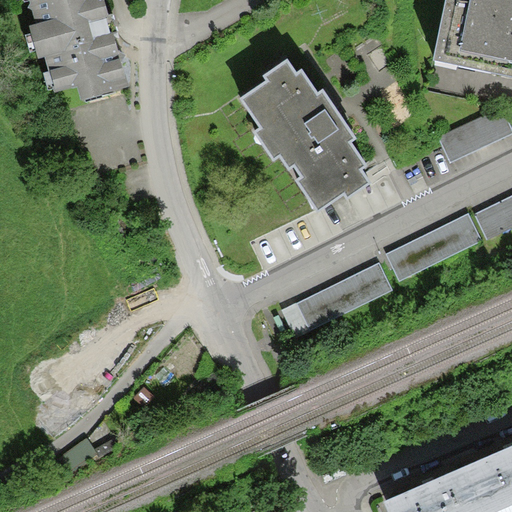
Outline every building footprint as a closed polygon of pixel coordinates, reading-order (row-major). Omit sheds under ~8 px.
[(31,0),(36,16),(28,18),(38,50),(46,47),(56,80),(75,74),(77,81),(80,90),(127,75),(113,30),(120,28),(113,7),(107,9),(104,0),(31,0)] [(511,0),(442,0),(431,53),(511,69),(511,0)] [(293,66),(283,53),(263,67),(267,74),(239,92),(256,117),(250,121),(271,152),(277,148),(315,204),(340,188),(343,192),(365,177),(356,164),(362,160),(346,136),(353,132),(318,81),(312,85),(297,63),(293,66)] [(511,124),(500,100),(434,132),(446,157),(511,125),(511,124)] [(511,189),(466,213),(477,235),(479,238),(511,221),(511,189)] [(464,207),(378,250),(392,277),(477,235),(466,213),(464,207)] [(373,258),(280,301),(294,331),(386,287),(373,258)] [(511,488),(511,439),(459,464),(477,504),(511,488)] [(459,511),(477,504),(459,464),(386,496),(393,511),(459,511)]
